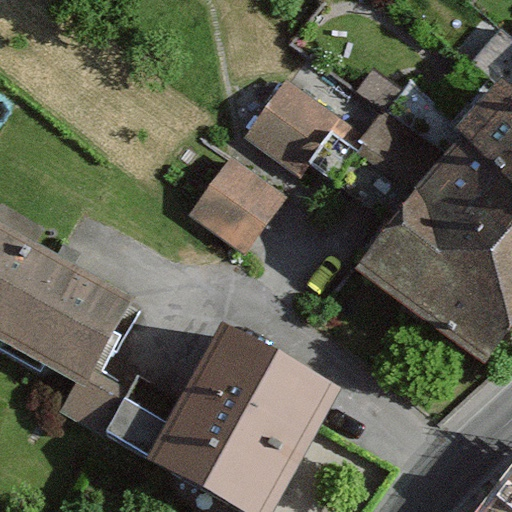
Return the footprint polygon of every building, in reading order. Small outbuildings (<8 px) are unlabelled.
[(330,120),(291,91),(253,142),(293,171),(330,120)] [(511,98),(364,259),(477,364),(511,325),(511,98)] [(378,112),(355,158),(385,173),(408,126),(378,112)] [(384,181),(409,196),(438,148),(412,133),(384,181)] [(282,202),(238,168),(197,221),(241,255),(282,202)] [(126,300),(0,229),(0,330),(83,377),(126,300)] [(338,390),(229,331),(190,402),(145,378),(110,442),(165,472),(155,492),(191,511),(374,511),(399,477),(316,432),(338,390)] [(511,511),(511,464),(473,511),(511,511)]
